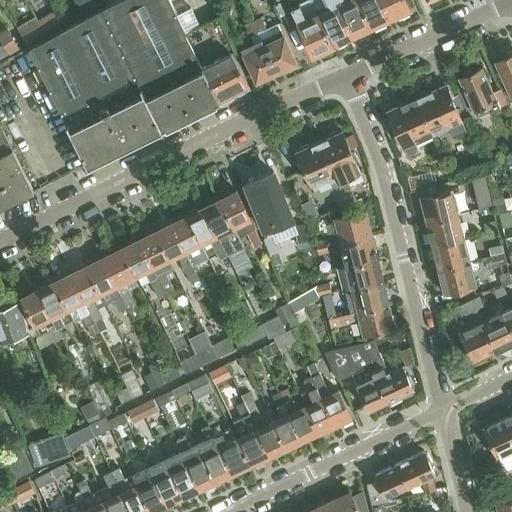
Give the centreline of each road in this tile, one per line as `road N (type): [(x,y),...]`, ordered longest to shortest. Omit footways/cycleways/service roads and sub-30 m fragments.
road 1 (residential): [(0,242),(347,77)]
road 2 (residential): [(444,412),(384,168),(347,77)]
road 3 (residential): [(444,412),(235,511)]
road 4 (residential): [(347,77),(511,2)]
